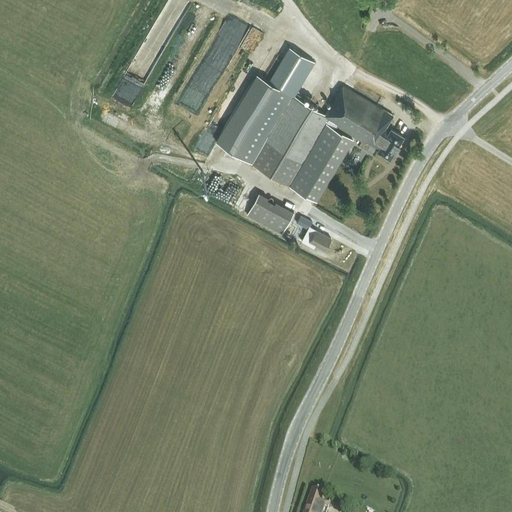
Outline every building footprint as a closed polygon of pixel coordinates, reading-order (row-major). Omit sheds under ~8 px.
[(248,161),(292,187),(330,123),(323,118),(325,114),(293,95),(313,61),(289,47),(269,81),(257,74),(216,142),(248,161)] [(393,116),(352,91),(354,88),(346,83),(344,87),(342,86),(325,114),(323,118),(330,123),(337,127),(360,141),(358,145),(366,151),(370,144),(378,149),(377,151),(390,159),(403,136),(390,128),(389,131),(385,128),(393,116)] [(166,115),(164,122),(175,126),(171,140),(179,142),(185,121),(166,115)] [(206,154),(223,128),(214,122),(197,149),(206,154)] [(337,127),(330,123),(292,187),(316,202),(353,140),(335,129),(337,127)] [(259,190),(248,213),(283,231),(295,208),(259,190)] [(313,231),(317,224),(300,215),(297,222),(313,231)] [(324,250),(331,238),(316,230),(309,242),(324,250)] [(312,488),(304,511),(326,511),(330,504),(323,501),(326,493),(312,488)]
